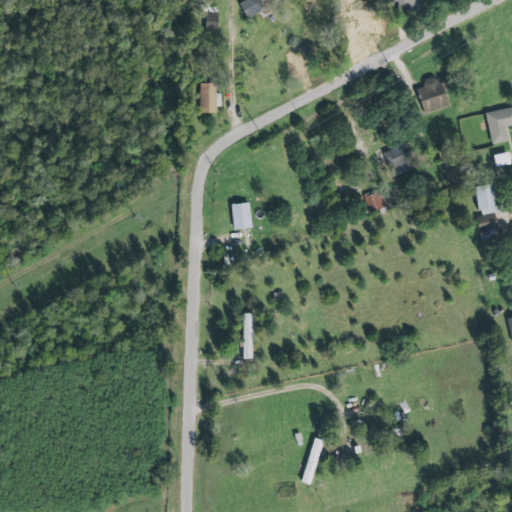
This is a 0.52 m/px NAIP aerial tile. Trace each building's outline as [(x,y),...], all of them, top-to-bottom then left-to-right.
[(245,19),(268,8),(263,0),(244,0),(238,3),(245,19)] [(390,0),(392,10),(421,8),(419,0),(390,0)] [(217,13),(205,12),(204,32),(217,32),(217,13)] [(354,33),(384,38),(387,17),(357,12),(354,33)] [(305,55),(287,55),(286,78),(305,79),(305,55)] [(423,87),(415,89),(422,114),(447,107),(438,76),(421,80),(423,87)] [(218,113),(217,83),(198,84),(199,114),(218,113)] [(491,145),(484,114),(511,107),(511,125),(504,128),(507,141),(491,145)] [(383,152),(390,176),(414,169),(406,144),(383,152)] [(492,155),(495,167),(510,165),(508,152),(492,155)] [(474,187),(478,216),(476,217),(478,234),(497,231),(492,185),(474,187)] [(389,207),(384,189),(363,195),(369,213),(389,207)] [(251,228),(247,202),(229,205),(233,230),(251,228)] [(252,314),(242,314),(242,359),(251,359),(252,314)] [(300,483),(313,439),(323,442),(309,486),(300,483)]
